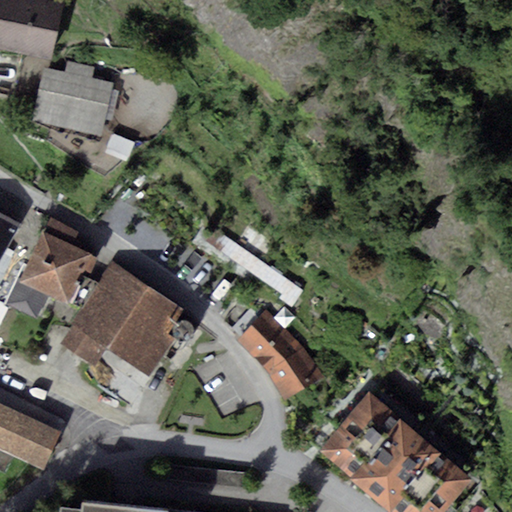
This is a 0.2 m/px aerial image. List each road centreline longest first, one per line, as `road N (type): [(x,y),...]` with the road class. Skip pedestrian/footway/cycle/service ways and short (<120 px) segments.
road 1 (unclassified): [(264,456),(273,432),(266,392),(206,319),(110,245),(0,180)]
road 2 (residential): [(264,456),(137,443),(55,477),(10,511)]
road 3 (residential): [(372,511),(264,456)]
